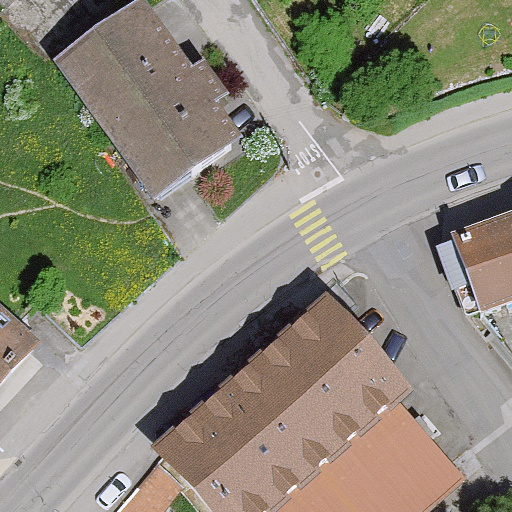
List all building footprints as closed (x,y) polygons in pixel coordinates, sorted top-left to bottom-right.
[(0,0),(0,8),(4,13),(17,0),(0,0)] [(150,209),(236,148),(211,113),(224,103),(200,70),(188,79),(140,10),(52,71),(150,209)] [(511,223),(450,245),(478,323),(511,311),(511,223)] [(411,402),(325,307),(153,462),(197,511),(435,511),(466,485),(400,412),(411,402)] [(0,388),(37,348),(0,314),(0,388)] [(511,317),(486,340),(511,369),(511,317)]
